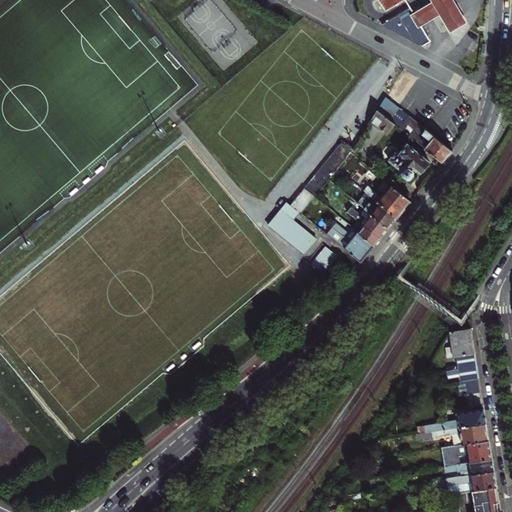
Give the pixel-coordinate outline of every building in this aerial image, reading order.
[(379,0),(385,10),(401,2),(401,1),(403,0),(379,0)] [(430,0),(432,2),(413,14),(415,17),(414,17),(420,28),(440,16),(441,18),(450,33),(469,22),(454,0),(430,0)] [(382,25),(419,46),(427,40),(422,31),(420,28),(414,17),(415,17),(413,14),(410,8),(382,25)] [(391,95),(398,99),(411,80),(405,75),(399,83),(398,82),(395,86),(397,87),(391,95)] [(378,110),(386,117),(396,105),(386,97),(378,110)] [(395,124),(386,117),(378,110),(371,121),(387,134),(395,124)] [(409,117),(400,128),(443,161),(448,155),(452,150),(415,120),(409,116),(409,117)] [(295,221),(329,179),(338,168),(351,152),(354,148),(344,141),(292,206),(288,204),(270,226),(306,255),(318,240),(295,221)] [(398,152),(390,162),(398,169),(400,169),(406,173),(406,175),(412,180),(414,180),(417,177),(417,174),(415,173),(417,171),(418,169),(424,173),(426,173),(432,167),(432,164),(409,145),(401,154),(398,152)] [(365,191),(380,203),(397,217),(405,209),(411,200),(393,186),(383,198),(382,196),(369,185),(365,191)] [(356,201),(365,208),(389,228),(393,222),(397,217),(380,203),(375,209),(375,207),(360,195),(356,201)] [(365,208),(356,201),(351,207),(360,214),(365,208)] [(389,228),(365,208),(360,214),(351,207),(348,211),(358,220),(365,226),(360,233),(375,245),(382,237),(389,228)] [(358,220),(352,227),(360,233),(365,226),(358,220)] [(375,245),(360,233),(352,227),(348,232),(336,223),(327,233),(361,262),(369,252),(375,245)] [(327,247),(313,264),(326,274),(339,257),(327,247)] [(445,359),(456,357),(475,354),(474,343),(471,328),(450,331),(452,347),(443,349),(445,359)] [(456,357),(458,369),(477,366),(476,360),(475,354),(456,357)] [(477,366),(458,369),(446,371),(448,383),(458,382),(479,378),(478,373),(477,366)] [(479,378),(458,382),(459,388),(480,385),(479,378)] [(480,385),(459,388),(460,395),(466,394),(482,392),(480,385)] [(466,394),(467,401),(483,398),(482,392),(466,394)] [(483,398),(467,401),(468,408),(484,405),(483,398)] [(432,431),(487,423),(486,416),(484,409),(458,414),(459,420),(425,426),(426,432),(432,431)] [(461,435),(463,444),(489,440),(488,432),(487,423),(432,431),(426,432),(420,433),(421,438),(433,436),(433,438),(458,434),(461,435)] [(470,463),(493,459),(491,450),(489,440),(463,444),(444,448),(445,454),(468,451),(470,463)] [(462,477),(494,471),(494,466),(493,459),(470,463),(436,468),(437,474),(457,471),(457,472),(461,471),(462,477)] [(473,490),(497,487),(496,480),(494,471),(462,477),(431,482),(432,487),(440,486),(441,488),(448,487),(463,484),(464,492),(473,490)] [(463,484),(448,487),(449,494),(464,492),(463,484)] [(497,488),(497,487),(473,490),(476,511),(501,511),(499,511),(498,508),(498,502),(499,502),(498,490),(497,488)]
